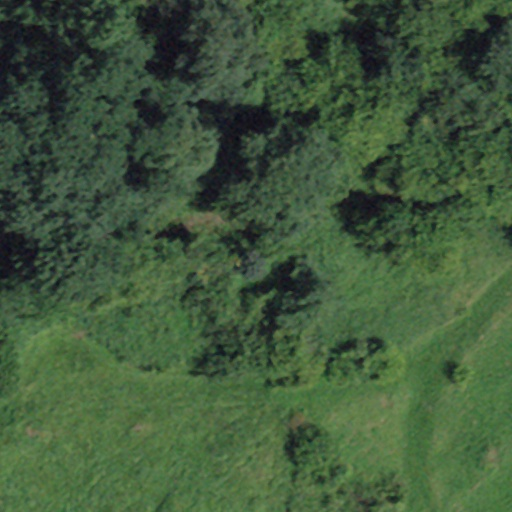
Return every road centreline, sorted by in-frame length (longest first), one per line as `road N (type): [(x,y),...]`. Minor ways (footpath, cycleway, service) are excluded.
road 1 (track): [(0,424),(72,395),(263,394),(370,378),(445,344)]
road 2 (track): [(428,511),(420,400),(445,344),(511,282)]
